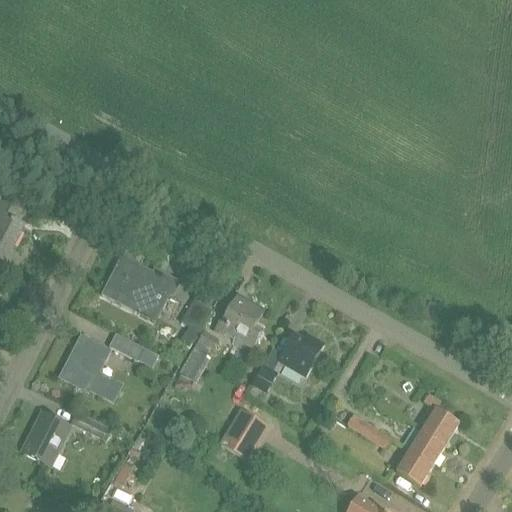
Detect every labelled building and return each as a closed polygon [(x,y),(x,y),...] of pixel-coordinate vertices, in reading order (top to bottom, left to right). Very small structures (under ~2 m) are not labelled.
[(0,280),(5,283),(14,265),(8,261),(25,227),(17,223),(23,212),(0,200),(0,280)] [(174,288),(124,262),(110,288),(139,304),(135,311),(156,322),(174,288)] [(226,333),(254,348),(264,331),(256,326),(264,312),(239,298),(222,327),(220,325),(215,333),(223,338),(226,333)] [(180,344),(189,350),(212,313),(194,302),(181,323),(189,329),(180,344)] [(191,389),(199,394),(204,384),(199,381),(211,360),(207,357),(210,352),(212,353),(219,341),(205,333),(198,344),(198,343),(179,375),(194,383),(191,389)] [(110,349),(138,364),(145,351),(117,336),(110,349)] [(283,365),(306,377),(323,346),(308,337),(305,344),(295,338),(283,358),(286,359),(283,365)] [(90,393),(114,406),(123,387),(99,375),(110,354),(83,340),(62,380),(89,394),(90,393)] [(141,363),(154,370),(160,359),(147,352),(141,363)] [(252,389),(266,397),(278,375),(264,367),(252,389)] [(425,429),(448,444),(460,426),(441,414),(446,405),(430,395),(426,402),(438,410),(425,429)] [(248,464),(269,429),(241,411),(220,447),(248,464)] [(99,440),(105,444),(112,432),(105,429),(77,414),(71,426),(99,440)] [(23,455),(50,469),(71,429),(44,415),(23,455)] [(347,427),(385,451),(392,441),(353,416),(347,427)] [(412,451),(435,465),(448,444),(425,429),(412,451)] [(397,474),(420,488),(435,465),(412,451),(397,474)] [(380,511),(381,510),(360,497),(350,511),(380,511)] [(97,511),(121,511),(102,503),(97,511)]
